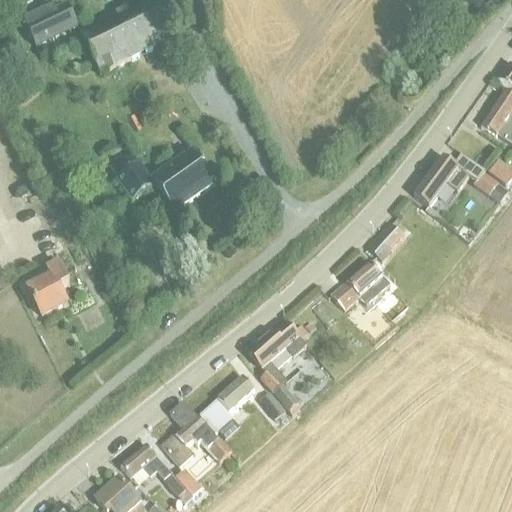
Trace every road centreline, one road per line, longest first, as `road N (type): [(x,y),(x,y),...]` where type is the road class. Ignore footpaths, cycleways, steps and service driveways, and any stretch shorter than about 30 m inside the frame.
road 1 (residential): [(511,24),(496,29),(332,199),(0,486)]
road 2 (tertiary): [(45,511),(354,236),(440,137),(511,30)]
